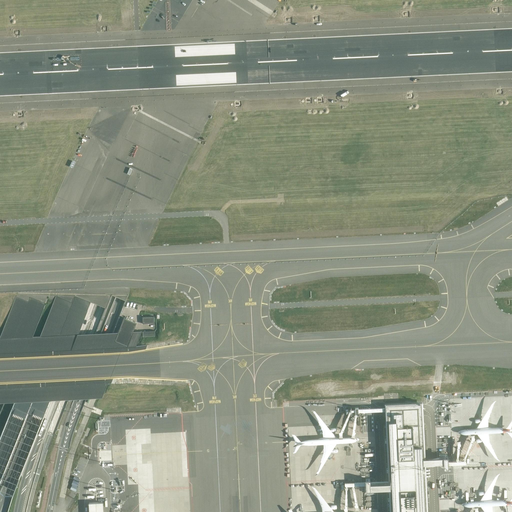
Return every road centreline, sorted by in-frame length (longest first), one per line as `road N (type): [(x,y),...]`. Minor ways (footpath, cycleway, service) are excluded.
road 1 (tertiary): [(49,511),(74,413),(158,212),(277,0)]
road 2 (tertiary): [(246,0),(132,208),(17,511)]
road 3 (motorway): [(0,503),(128,195),(234,0)]
road 4 (motorway): [(0,460),(105,206),(215,0)]
road 5 (motorway): [(187,0),(86,190),(0,392)]
road 6 (trunk): [(170,0),(93,140),(0,349)]
